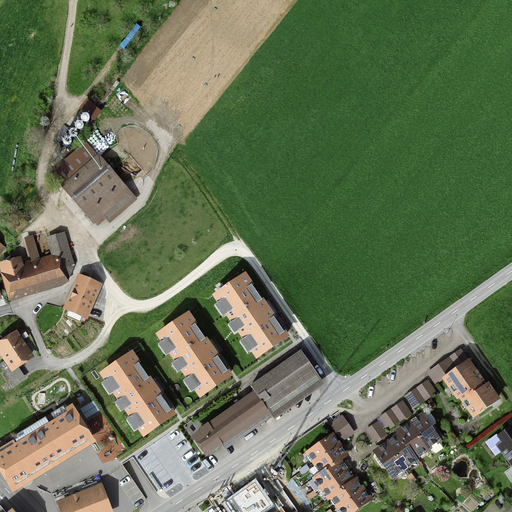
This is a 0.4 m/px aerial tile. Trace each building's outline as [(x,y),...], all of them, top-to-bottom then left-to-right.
[(89,104),(83,112),(93,120),(99,112),(89,104)] [(59,145),(54,156),(62,159),(67,149),(59,145)] [(87,147),(52,175),(96,220),(110,223),(136,198),(87,147)] [(18,210),(7,220),(19,232),(29,222),(18,210)] [(48,240),(53,261),(21,270),(18,258),(3,263),(12,295),(63,279),(74,265),(64,235),(48,240)] [(265,307),(244,276),(216,295),(258,356),(286,337),(265,307)] [(87,316),(100,287),(79,278),(66,306),(87,316)] [(188,315),(160,334),(201,395),(229,376),(208,346),(188,315)] [(15,334),(0,344),(0,346),(11,367),(28,356),(15,334)] [(195,437),(207,453),(221,443),(221,442),(318,374),(301,351),(251,386),(256,394),(210,427),(210,426),(195,437)] [(103,374),(145,434),(172,415),(152,385),(131,355),(103,374)] [(436,384),(445,378),(451,387),(454,385),(458,390),(455,392),(459,398),(461,396),(465,402),(468,399),(471,404),(468,407),(475,416),(497,400),(487,385),(482,388),(479,384),(481,382),(468,362),(453,372),(445,361),(434,369),(435,372),(430,375),(436,384)] [(429,382),(407,398),(414,408),(437,393),(429,382)] [(404,403),(382,418),(389,429),(411,414),(404,403)] [(0,453),(0,463),(12,484),(87,438),(70,411),(0,453)] [(409,422),(411,425),(427,448),(428,450),(430,448),(434,454),(444,447),(430,427),(437,423),(430,412),(418,420),(416,417),(409,422)] [(342,441),(356,433),(345,415),(331,423),(342,441)] [(379,423),(368,431),(375,442),(386,434),(379,423)] [(399,434),(401,436),(415,456),(427,448),(411,425),(399,434)] [(507,457),(511,452),(511,426),(499,436),(503,442),(498,445),(507,457)] [(308,451),(316,461),(338,446),(331,435),(308,451)] [(401,436),(388,445),(403,467),(416,458),(415,456),(401,436)] [(391,475),(403,467),(388,445),(372,456),(382,470),(386,467),(391,475)] [(316,461),(323,471),(339,460),(345,456),(338,446),(316,461)] [(315,492),(323,487),(346,471),(339,460),(323,471),(308,482),(315,492)] [(284,483),(270,461),(239,481),(254,503),(284,483)] [(330,497),(332,495),(353,481),(346,471),(323,487),(330,497)] [(332,495),(339,506),(362,490),(355,479),(353,481),(332,495)] [(63,511),(107,511),(110,511),(101,489),(61,505),(63,511)] [(352,511),(370,500),(362,490),(339,506),(343,511),(352,511)]
